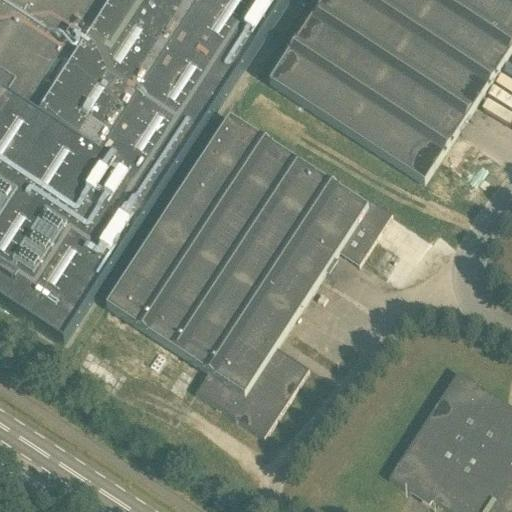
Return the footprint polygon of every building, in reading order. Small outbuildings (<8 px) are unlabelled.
[(150,219),(161,203),(294,0),(0,0),(0,145),(19,158),(41,124),(99,162),(88,178),(150,219)] [(511,0),(328,0),(271,89),(426,191),(511,58),(511,0)] [(281,356),(341,259),(360,271),(394,220),(372,206),(367,213),(231,123),(107,312),(209,379),(196,399),(265,444),(310,375),(281,356)] [(73,178),(71,177),(68,177),(66,177),(64,179),(62,180),(61,182),(60,185),(60,187),(60,190),(62,192),(63,194),(65,195),(68,196),(70,196),(72,195),(75,194),(76,192),(78,190),(78,188),(78,185),(78,183),(77,181),(75,179),(73,178)] [(119,209),(117,208),(115,208),(112,209),(110,210),(109,211),(108,213),(107,215),(107,217),(107,220),(108,222),(110,223),(112,224),(114,225),(116,225),(118,225),(120,224),(122,222),(123,220),(124,218),(124,216),(123,214),(122,212),(121,210),(119,209)] [(460,377),(390,483),(401,491),(411,498),(414,493),(433,506),(442,511),(511,511),(511,411),(507,409),(460,377)]
